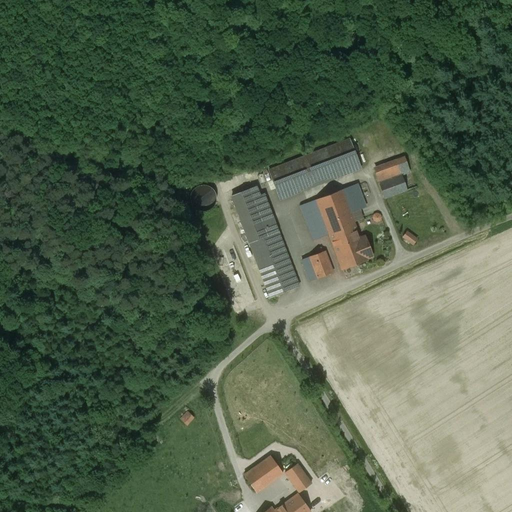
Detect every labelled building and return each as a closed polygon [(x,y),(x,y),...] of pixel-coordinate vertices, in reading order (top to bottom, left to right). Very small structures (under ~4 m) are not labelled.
[(350,140),(269,171),(280,200),(361,169),(350,140)] [(411,172),(407,162),(375,173),(384,198),(407,191),(402,175),(411,172)] [(366,258),(372,257),(368,246),(363,247),(350,213),(366,207),(357,185),(301,206),(314,240),(325,236),(324,232),(327,230),(342,270),(344,270),(342,266),(349,263),(350,267),(352,267),(351,265),(357,263),(358,264),(359,264),(359,263),(367,260),(366,258)] [(211,188),(206,186),(200,186),(194,189),(191,193),(190,199),(191,205),(195,210),(201,212),(207,212),(212,209),(216,204),(217,198),(215,193),(211,188)] [(264,227),(250,189),(231,196),(270,297),(299,286),(275,223),(264,227)] [(418,244),(421,237),(409,231),(405,238),(418,244)] [(325,253),(302,261),(310,281),(332,272),(325,253)] [(181,419),(189,426),(197,416),(189,409),(181,419)] [(270,457),(243,476),(256,493),(283,474),(270,457)] [(297,464),(285,473),(299,493),(311,484),(297,464)] [(298,494),(273,511),(310,511),(298,494)]
